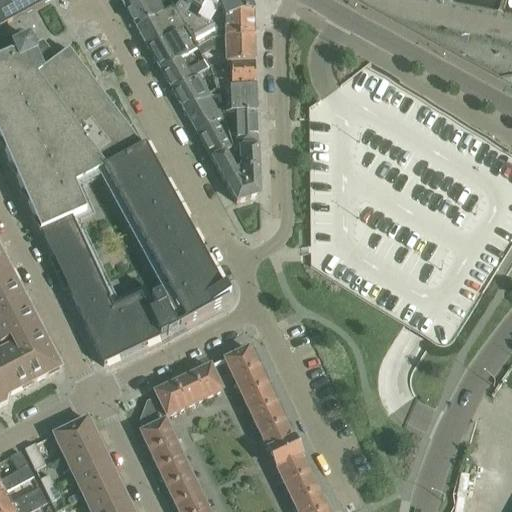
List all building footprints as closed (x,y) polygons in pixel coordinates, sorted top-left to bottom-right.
[(12,0),(0,0),(0,29),(22,17),(12,0)] [(12,0),(22,17),(53,0),(12,0)] [(119,0),(125,10),(141,0),(119,0)] [(141,0),(125,10),(136,30),(158,18),(156,15),(164,10),(165,13),(173,9),(171,5),(165,8),(166,8),(160,12),(154,1),(155,0),(141,0)] [(167,0),(171,5),(173,9),(174,11),(180,0),(167,0)] [(180,0),(174,11),(185,30),(186,31),(199,18),(210,0),(180,0)] [(245,0),(210,0),(199,18),(186,31),(197,51),(212,42),(253,40),(252,18),(253,17),(246,0),(245,0)] [(174,11),(173,9),(165,13),(164,10),(156,15),(158,18),(136,30),(148,51),(170,39),(168,35),(175,31),(177,35),(185,30),(174,11)] [(186,31),(185,30),(177,35),(175,31),(168,35),(170,39),(148,51),(172,92),(193,81),(192,80),(191,80),(181,61),(196,51),(197,51),(186,31)] [(10,57),(0,61),(0,144),(40,235),(42,239),(72,224),(71,221),(85,214),(73,187),(102,172),(102,174),(143,152),(142,151),(68,52),(54,63),(42,47),(34,50),(29,40),(11,48),(14,57),(11,59),(10,57)] [(212,42),(197,51),(196,51),(201,60),(210,55),(225,54),(226,66),(230,66),(254,65),(253,40),(212,42)] [(255,90),(254,65),(230,66),(231,91),(255,90)] [(329,95),(308,111),(308,125),(309,253),(309,258),(309,269),(320,275),(406,329),(419,337),(434,346),(454,341),(511,248),(511,152),(370,65),(329,95)] [(193,81),(172,92),(184,114),(205,102),(204,98),(207,96),(196,78),(192,80),(193,81)] [(216,91),(225,91),(225,82),(213,82),(216,91)] [(225,91),(216,91),(223,115),(234,115),(256,114),(255,90),(231,91),(225,91)] [(205,102),(184,114),(196,135),(214,124),(221,120),(207,96),(204,98),(205,102)] [(257,148),(256,114),(234,115),(235,150),(238,150),(257,148)] [(214,124),(196,135),(212,163),(224,156),(230,152),(214,124)] [(258,171),(257,148),(238,150),(239,173),(258,171)] [(143,152),(102,174),(186,326),(228,303),(157,174),(143,152)] [(238,180),(224,156),(212,163),(236,205),(247,202),(243,182),(240,180),(238,180)] [(258,171),(239,173),(240,180),(243,182),(247,202),(259,199),(258,171)] [(72,224),(42,239),(82,325),(103,369),(160,342),(159,340),(166,336),(167,337),(171,335),(170,334),(176,330),(158,297),(150,301),(155,311),(148,315),(140,298),(112,311),(108,303),(109,303),(72,224)] [(0,408),(6,405),(7,399),(60,371),(0,255),(0,408)] [(248,351),(224,363),(233,381),(257,370),(248,351)] [(210,369),(209,370),(191,378),(202,402),(221,393),(210,369)] [(257,370),(233,381),(241,400),(266,388),(257,370)] [(202,402),(191,378),(173,387),(184,411),(202,402)] [(147,405),(143,414),(163,421),(184,411),(173,387),(154,396),(156,400),(147,405)] [(266,388),(241,400),(250,418),(275,406),(266,388)] [(283,425),(275,406),(250,418),(259,436),(283,425)] [(163,421),(143,414),(140,423),(144,433),(140,435),(149,454),(173,442),(163,421)] [(63,460),(97,443),(87,422),(53,438),(63,460)] [(283,425),(259,436),(285,490),(309,478),(283,425)] [(182,460),(173,442),(149,454),(157,472),(182,460)] [(107,464),(97,443),(63,460),(73,481),(107,464)] [(35,447),(24,452),(34,474),(45,468),(35,447)] [(0,484),(0,498),(3,497),(33,482),(20,455),(10,460),(17,475),(7,482),(0,484)] [(182,460),(157,472),(166,490),(191,478),(182,460)] [(117,485),(107,464),(73,481),(83,502),(117,485)] [(457,495),(466,497),(468,477),(459,476),(457,495)] [(480,503),(481,477),(469,476),(468,502),(480,503)] [(45,494),(55,489),(49,478),(39,483),(45,494)] [(200,497),(191,478),(166,490),(175,509),(200,497)] [(318,496),(309,478),(285,490),(293,508),(318,496)] [(114,511),(127,506),(117,485),(83,502),(88,511),(114,511)] [(55,489),(45,494),(51,506),(60,501),(55,489)] [(8,508),(3,497),(0,498),(0,511),(18,511),(42,501),(38,493),(8,508)] [(325,511),(318,496),(293,508),(295,511),(325,511)] [(206,511),(200,497),(175,509),(176,511),(206,511)] [(40,511),(46,509),(42,501),(18,511),(40,511)]
